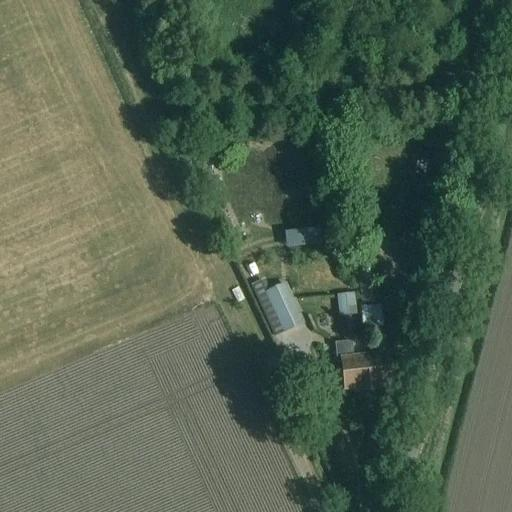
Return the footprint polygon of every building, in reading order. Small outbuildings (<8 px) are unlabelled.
[(285,157),(289,180),(308,177),(303,153),(285,157)] [(242,226),(255,222),(244,191),(232,195),(242,226)] [(357,263),(361,307),(381,305),(376,261),(357,263)] [(264,294),(283,335),(305,325),(286,284),(264,294)] [(357,316),(354,295),(337,297),(339,318),(357,316)] [(360,308),(362,331),(383,329),(381,306),(360,308)] [(370,392),(366,355),(354,357),(353,342),(335,344),(337,362),(342,361),(345,391),(358,390),(358,393),(370,392)] [(379,354),(366,355),(370,392),(383,391),(382,386),(394,385),(390,344),(378,345),(379,354)]
